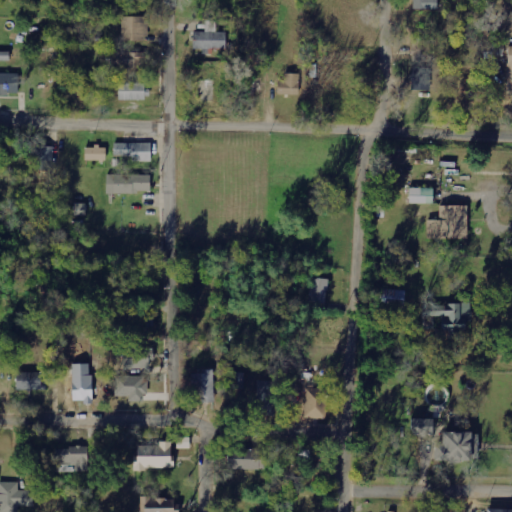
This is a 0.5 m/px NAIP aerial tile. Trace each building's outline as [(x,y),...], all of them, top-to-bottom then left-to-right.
[(147,40),(147,16),(121,17),(122,41),(147,40)] [(216,21),(205,21),(205,32),(193,32),(193,48),(227,49),(227,32),(216,32),(216,21)] [(430,60),(431,39),(412,38),(412,59),(430,60)] [(108,53),(109,70),(145,69),(144,52),(108,53)] [(430,90),(431,68),(412,68),(411,90),(430,90)] [(17,73),(0,73),(0,94),(17,95),(17,73)] [(277,81),(277,95),(299,95),(300,74),(284,73),(284,81),(277,81)] [(500,94),(500,79),(484,79),(485,94),(500,94)] [(145,83),(118,84),(118,100),(145,100),(145,83)] [(114,157),(132,157),(132,161),(151,161),(151,143),(114,143),(114,157)] [(53,146),(34,146),(33,170),(52,170),(53,146)] [(85,160),(107,161),(107,147),(85,147),(85,160)] [(150,194),(151,175),(107,174),(106,193),(150,194)] [(410,203),(434,204),(434,188),(410,188),(410,203)] [(467,206),(439,206),(439,220),(427,220),(427,239),(468,239),(467,206)] [(327,304),(327,279),(310,279),(310,303),(327,304)] [(405,311),(406,291),(380,290),(379,310),(405,311)] [(424,332),(470,331),(469,305),(423,306),(424,332)] [(120,348),(119,368),(149,369),(150,349),(120,348)] [(192,374),(192,399),(202,398),(203,403),(215,403),(213,370),(203,370),(204,373),(192,374)] [(92,400),(92,372),(65,372),(66,387),(72,387),(72,400),(92,400)] [(235,389),(243,389),(243,373),(234,374),(235,389)] [(146,402),(146,377),(116,376),(115,396),(128,396),(128,401),(146,402)] [(277,381),(258,381),(257,410),(277,411),(277,381)] [(304,418),(323,419),(324,389),(305,389),(304,418)] [(410,435),(434,435),(435,419),(410,419),(410,435)] [(477,461),(478,433),(441,433),(441,445),(433,445),(433,461),(477,461)] [(135,446),(135,469),(172,469),(172,442),(159,442),(159,446),(135,446)] [(88,448),(56,448),(55,465),(76,466),(76,471),(88,471),(88,448)] [(229,470),(264,469),(264,450),(228,451),(229,470)] [(299,467),(316,466),(316,456),(310,456),(310,450),(299,450),(299,467)] [(19,483),(0,482),(0,511),(17,511),(18,506),(34,506),(34,491),(19,490),(19,483)] [(178,511),(179,511),(172,511),(172,498),(142,498),(141,511),(178,511)]
